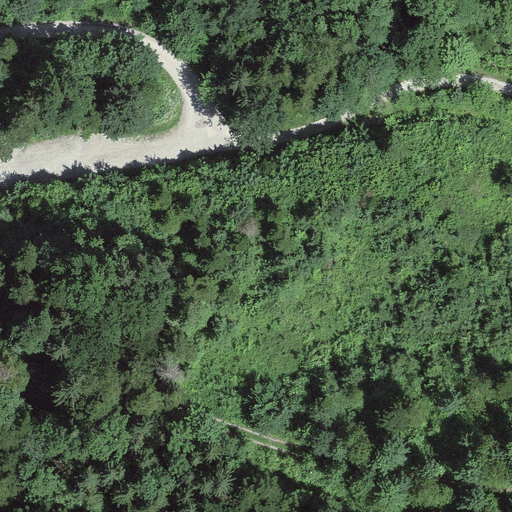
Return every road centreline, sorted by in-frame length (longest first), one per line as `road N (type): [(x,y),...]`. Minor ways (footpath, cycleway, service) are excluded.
road 1 (track): [(0,390),(55,407),(176,411),(364,466),(511,495)]
road 2 (track): [(209,153),(338,126),(429,77),(511,89)]
road 3 (track): [(209,153),(174,57),(115,31),(0,37)]
road 4 (track): [(0,184),(209,153)]
road 5 (track): [(338,126),(434,108),(511,127)]
